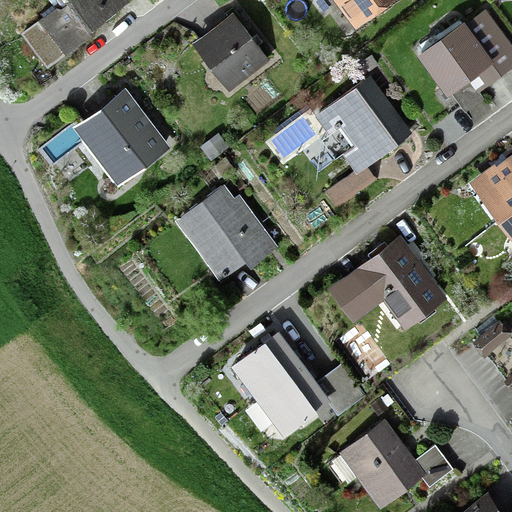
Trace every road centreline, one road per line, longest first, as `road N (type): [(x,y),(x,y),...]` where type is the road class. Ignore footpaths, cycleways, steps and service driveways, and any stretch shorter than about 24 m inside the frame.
road 1 (residential): [(155,380),(511,115)]
road 2 (residential): [(3,131),(67,269),(155,380)]
road 3 (residential): [(511,457),(442,381),(444,351),(511,289)]
road 4 (residential): [(3,131),(181,0)]
road 5 (residential): [(155,380),(278,511)]
